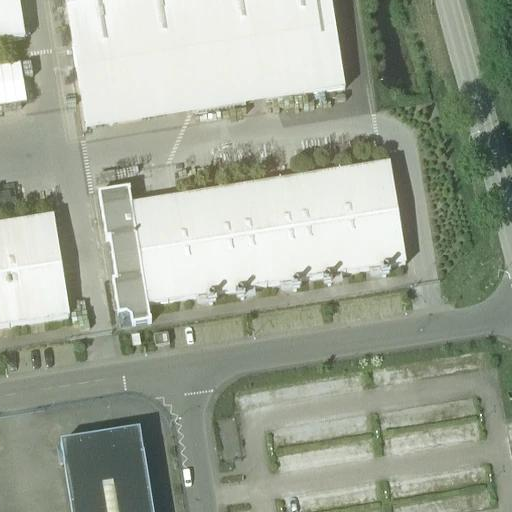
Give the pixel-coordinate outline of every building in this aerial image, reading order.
[(17,0),(0,0),(0,45),(24,42),(17,0)] [(329,0),(63,0),(85,133),(344,91),(329,0)] [(23,68),(0,71),(0,111),(29,107),(23,68)] [(389,167),(131,208),(147,308),(405,267),(389,167)] [(129,191),(98,196),(105,243),(109,243),(115,282),(111,283),(117,318),(125,317),(130,320),(131,328),(151,325),(150,321),(149,321),(147,308),(131,208),(129,195),(130,195),(129,191)] [(53,220),(0,228),(0,330),(69,320),(53,220)] [(167,336),(153,338),(155,349),(169,347),(167,336)] [(139,433),(60,446),(63,469),(69,511),(151,511),(143,457),(139,433)]
